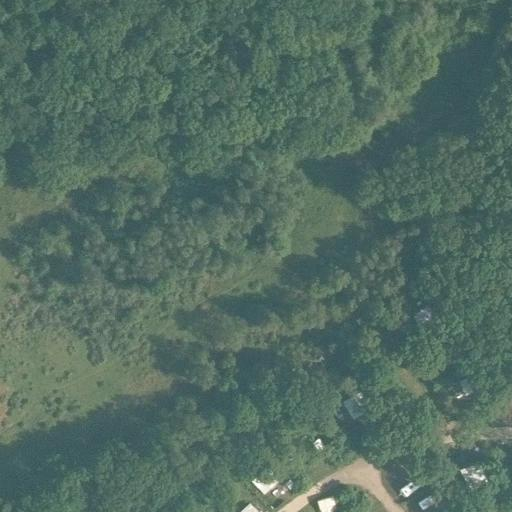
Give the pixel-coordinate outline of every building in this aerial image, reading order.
[(361,395),(345,398),(349,418),(364,415),(361,395)] [(506,421),(511,420),(511,401),(503,402),(506,421)] [(402,460),(387,467),(397,485),(411,478),(402,460)] [(282,502),(296,491),(283,473),(269,484),(282,502)] [(418,500),(424,511),(435,511),(441,509),(431,492),(418,500)] [(320,501),(321,511),(337,511),(336,499),(320,501)]
